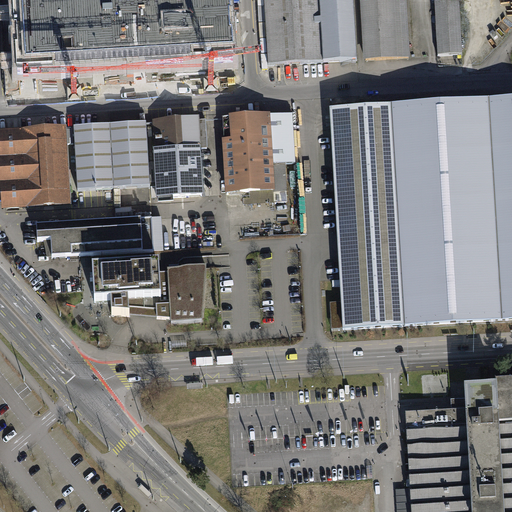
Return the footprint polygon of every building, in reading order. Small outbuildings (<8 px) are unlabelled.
[(231,0),(137,0),(11,8),(16,79),(235,65),(231,0)] [(255,0),(259,67),(357,63),(352,0),(255,0)] [(362,0),(366,62),(409,60),(405,0),(362,0)] [(431,0),(434,59),(460,57),(457,2),(450,3),(450,0),(431,0)] [(511,102),(331,113),(344,332),(511,322),(511,102)] [(293,115),(224,119),(229,195),(274,192),(274,203),(287,202),(285,165),(296,164),(293,115)] [(206,120),(154,123),(156,153),(158,199),(203,197),(200,151),(200,145),(207,145),(206,120)] [(146,124),(111,126),(114,189),(150,187),(146,124)] [(111,126),(75,128),(78,191),(114,189),(111,126)] [(21,131),(0,131),(0,138),(1,157),(3,208),(25,207),(43,206),(71,205),(67,128),(39,130),(21,131)] [(152,218),(37,226),(38,242),(52,241),(53,260),(154,253),(152,218)] [(90,259),(82,260),(83,268),(91,267),(90,259)] [(92,269),(95,302),(111,301),(112,316),(130,317),(129,308),(156,310),(157,319),(171,320),(172,324),(203,321),(206,268),(168,271),(168,273),(160,274),(159,264),(92,269)] [(413,511),(511,511),(511,378),(495,380),(496,385),(464,387),(465,399),(466,409),(466,411),(459,411),(407,415),(408,429),(413,511)] [(466,409),(465,399),(451,400),(452,409),(466,409)] [(152,495),(143,486),(139,489),(149,499),(152,495)]
